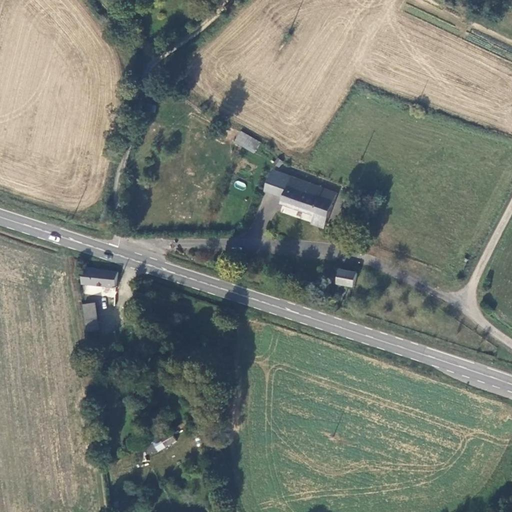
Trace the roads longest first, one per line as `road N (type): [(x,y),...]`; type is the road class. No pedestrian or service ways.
road 1 (secondary): [(511,386),(120,254)]
road 2 (unclassified): [(230,0),(144,71),(119,178),(120,254)]
road 3 (unclassified): [(511,341),(470,313),(466,298),(511,208)]
road 4 (secondary): [(120,254),(0,215)]
